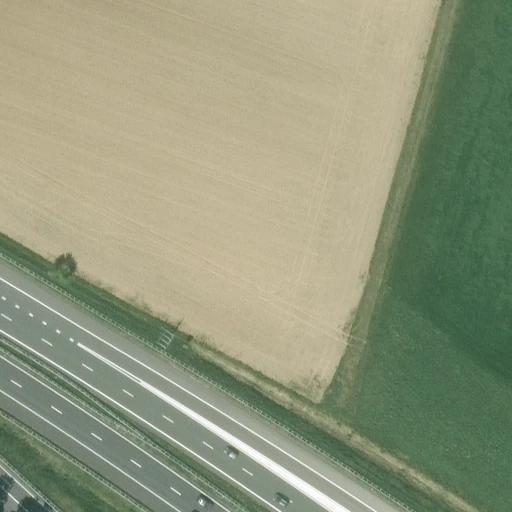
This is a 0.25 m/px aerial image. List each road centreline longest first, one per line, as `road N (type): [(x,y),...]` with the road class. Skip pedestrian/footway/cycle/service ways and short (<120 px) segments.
road 1 (motorway): [(347,511),(69,356)]
road 2 (motorway): [(303,511),(69,356)]
road 3 (motorway): [(0,375),(201,511)]
